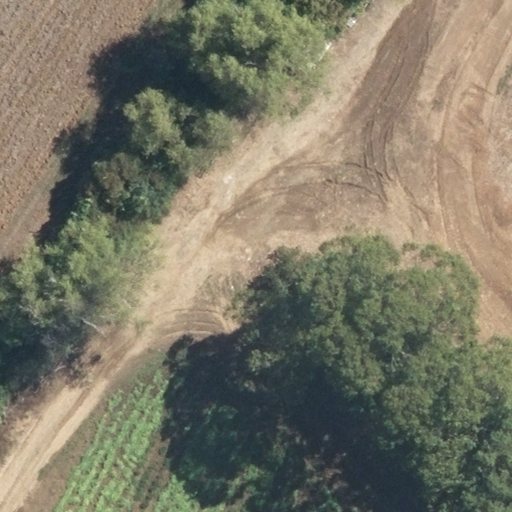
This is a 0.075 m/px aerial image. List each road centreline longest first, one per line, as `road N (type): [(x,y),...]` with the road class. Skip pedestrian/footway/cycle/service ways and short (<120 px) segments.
road 1 (track): [(57,511),(429,0)]
road 2 (track): [(330,135),(511,329)]
